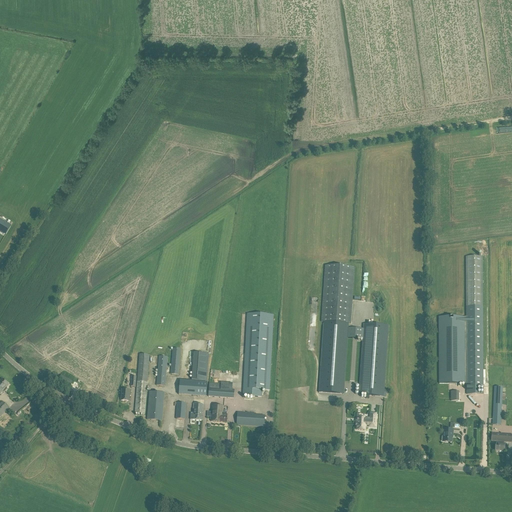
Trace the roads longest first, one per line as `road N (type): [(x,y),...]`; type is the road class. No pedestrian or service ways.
road 1 (unclassified): [(0,351),(75,403),(166,440),(511,472)]
road 2 (track): [(511,117),(360,139)]
